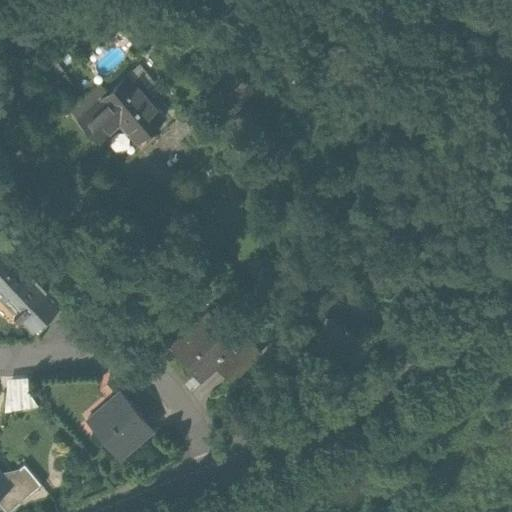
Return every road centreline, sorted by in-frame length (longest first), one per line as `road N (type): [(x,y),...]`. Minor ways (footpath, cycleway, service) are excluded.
road 1 (unclassified): [(511,301),(430,373),(219,468)]
road 2 (residential): [(219,468),(194,421),(150,381),(102,356),(0,355)]
